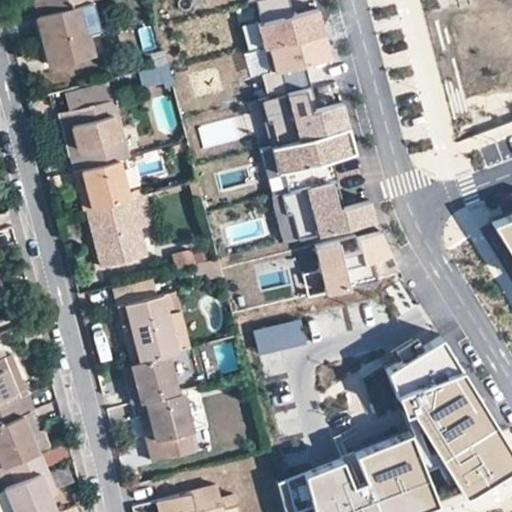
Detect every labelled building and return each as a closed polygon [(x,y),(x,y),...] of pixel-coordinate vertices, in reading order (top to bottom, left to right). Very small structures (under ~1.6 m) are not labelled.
[(32,0),(36,14),(77,3),(87,0),(32,0)] [(253,0),(258,17),(252,19),(259,43),(320,27),(314,3),(289,9),(282,11),(280,5),(288,3),(287,0),(253,0)] [(34,15),(48,64),(90,54),(86,36),(77,3),(36,14),(34,15)] [(326,52),(320,27),(259,43),(265,68),(257,70),(263,93),(283,87),(277,65),(326,52)] [(164,62),(134,70),(138,85),(168,78),(164,62)] [(63,88),(68,109),(111,98),(106,77),(63,88)] [(344,122),(338,96),(318,101),(319,106),(313,107),(312,103),(306,81),(283,87),(263,93),(257,94),(263,116),(267,115),(273,140),(344,122)] [(58,111),(72,169),(116,158),(125,156),(111,98),(68,109),(58,111)] [(277,166),(282,188),(333,175),(327,154),(318,156),(317,149),(325,147),(349,141),(344,122),(273,140),(265,142),(272,167),(277,166)] [(325,147),(317,149),(318,156),(327,154),(325,147)] [(72,169),(81,209),(85,208),(126,197),(116,158),(72,169)] [(333,175),(282,188),(275,190),(281,210),(286,209),(293,235),(370,215),(364,196),(334,204),(332,198),(338,196),(333,175)] [(85,208),(99,266),(143,255),(136,226),(146,224),(139,194),(126,197),(85,208)] [(169,197),(172,212),(182,209),(178,195),(169,197)] [(511,217),(491,225),(511,259),(511,217)] [(332,236),(309,242),(315,265),(297,270),(303,292),(374,276),(371,261),(362,263),(361,256),(382,251),(386,249),(374,225),(351,231),(355,245),(336,250),(332,236)] [(172,266),(189,261),(186,248),(169,253),(172,266)] [(111,288),(129,361),(167,352),(186,347),(166,274),(111,288)] [(292,331),(321,326),(316,293),(286,297),(292,331)] [(263,307),(270,341),(289,338),(283,304),(263,307)] [(511,463),(511,450),(441,335),(386,369),(411,429),(278,482),(286,511),(411,511),(471,489),(511,463)] [(117,364),(128,404),(134,403),(177,392),(167,352),(129,361),(117,364)] [(16,396),(24,393),(8,354),(1,356),(16,396)] [(0,421),(27,411),(31,409),(24,393),(16,396),(1,356),(0,356),(0,421)] [(190,446),(186,430),(191,428),(181,391),(177,392),(134,403),(148,457),(190,446)] [(0,421),(0,464),(5,463),(37,451),(43,449),(27,411),(0,421)] [(2,487),(11,511),(43,511),(54,508),(48,495),(54,494),(37,451),(5,463),(13,482),(2,487)] [(249,460),(253,473),(266,470),(262,456),(249,460)] [(155,501),(157,511),(235,511),(230,494),(216,497),(212,484),(189,491),(189,492),(155,501)]
